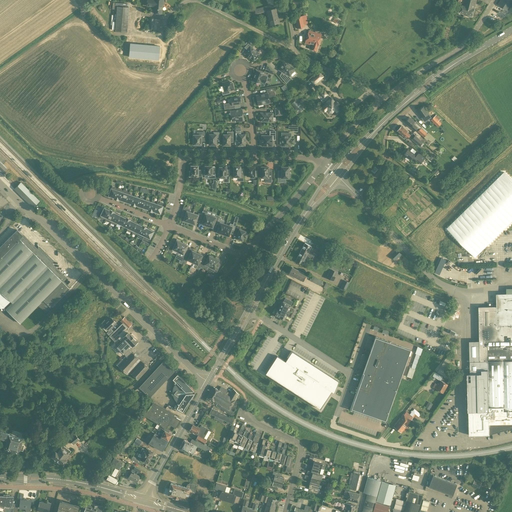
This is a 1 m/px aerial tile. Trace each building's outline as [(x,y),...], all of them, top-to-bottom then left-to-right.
[(146,0),(146,6),(154,7),(153,13),(162,14),(162,6),(163,6),(163,0),(146,0)] [(465,0),(464,6),(462,5),(460,13),(473,16),(475,9),(474,9),(476,0),(465,0)] [(276,8),(273,9),(273,5),(265,7),(266,10),(266,11),(269,25),(279,22),(276,8)] [(115,31),(127,32),(129,7),(117,6),(115,31)] [(305,27),(304,24),(308,23),(306,15),(294,18),(296,29),(305,27)] [(153,32),(159,33),(160,19),(149,18),(148,29),(153,29),(153,32)] [(309,31),(305,42),(312,45),(311,49),(316,50),(317,46),(317,47),(321,35),(309,31)] [(246,46),(244,47),(247,50),(244,53),(248,56),(250,58),(254,61),(254,60),(255,60),(257,58),(256,57),(259,53),(252,48),(253,46),(249,42),(248,43),(246,42),(244,44),(246,46)] [(128,44),(127,57),(156,59),(157,46),(128,44)] [(283,62),(279,70),(282,72),(281,73),(285,77),(282,79),(286,83),(291,79),(289,77),(294,68),(283,62)] [(256,70),(252,81),(260,83),(260,81),(265,83),(267,77),(263,75),(263,73),(256,70)] [(314,85),(323,77),(319,72),(310,81),(314,85)] [(225,91),(222,92),(223,95),(230,93),(229,90),(234,89),(232,83),(230,83),(229,81),(222,83),(225,91)] [(266,89),(267,93),(256,95),(258,105),(264,104),(265,105),(269,104),(269,103),(270,103),(268,97),(275,95),(274,91),(273,88),(266,89)] [(328,94),(324,90),(320,94),(324,98),(328,94)] [(231,103),(224,104),(224,109),(235,108),(234,105),(241,104),(240,102),(241,102),(241,98),(240,98),(240,97),(231,99),(231,103)] [(331,98),(321,108),(324,111),(327,109),(328,111),(329,112),(332,113),(333,111),(334,109),(336,112),(339,109),(337,106),(339,104),(335,100),(334,101),(331,98)] [(430,117),(428,113),(423,107),(417,111),(424,121),(430,117)] [(242,110),(230,111),(231,121),(238,120),(238,121),(244,120),(242,110)] [(259,115),(259,118),(260,119),(260,121),(273,121),(273,113),(260,113),(260,115),(259,115)] [(441,123),(439,121),(440,119),(436,115),(430,120),(437,127),(441,123)] [(413,124),(413,123),(414,122),(409,118),(405,122),(408,125),(407,125),(409,127),(410,127),(414,131),(417,128),(419,129),(422,126),(416,121),(413,124)] [(410,135),(406,131),(407,131),(401,126),(397,131),(402,136),(403,136),(407,139),(410,135)] [(435,139),(422,127),(421,128),(420,128),(417,132),(424,137),(426,139),(429,137),(433,141),(435,139)] [(236,128),(236,132),(236,141),(238,141),(238,145),(240,145),(240,146),(243,146),(243,145),(245,145),(245,142),(245,140),(245,135),(240,135),(241,128),(236,128)] [(262,144),(262,146),(272,146),(272,140),(275,140),(275,131),(270,131),(270,136),(262,136),(262,140),(261,140),(261,144),(262,144)] [(193,135),(193,138),(191,138),(191,142),(193,142),(193,145),(201,145),(201,141),(205,141),(205,132),(197,132),(197,135),(193,135)] [(209,134),(209,135),(208,136),(208,138),(209,139),(209,145),(212,145),(213,146),(215,146),(215,145),(216,145),(216,140),(219,140),(219,132),(213,132),(213,134),(209,134)] [(223,134),(223,145),(224,145),(224,146),(226,146),(226,145),(230,145),(230,138),(233,138),(233,132),(227,132),(227,135),(223,134)] [(282,133),(282,139),(280,139),(280,144),(282,144),(282,146),(291,146),(291,144),(294,144),(294,139),(291,139),(291,133),(282,133)] [(423,142),(415,135),(411,139),(419,146),(423,142)] [(415,156),(413,155),(414,154),(408,149),(403,154),(409,159),(410,159),(414,162),(416,160),(420,164),(425,158),(418,153),(415,156)] [(189,171),(189,176),(201,176),(201,170),(198,170),(198,166),(194,166),(194,165),(190,165),(190,168),(191,168),(191,171),(189,171)] [(205,166),(205,167),(204,167),(204,169),(205,170),(205,175),(209,175),(209,178),(215,178),(215,172),(212,172),(212,166),(209,166),(208,165),(206,165),(206,166),(205,166)] [(233,166),(233,177),(238,177),(238,181),(243,181),(243,174),(240,174),(240,166),(238,166),(237,165),(235,165),(234,166),(233,166)] [(219,167),(219,170),(218,170),(218,174),(219,174),(219,178),(226,178),(226,181),(229,181),(229,172),(226,172),(226,166),(223,166),(223,167),(219,167)] [(247,166),(247,176),(251,176),(251,177),(254,177),(257,177),(257,171),(254,171),(254,167),(251,167),(251,166),(249,166),(248,166),(247,166)] [(261,167),(261,178),(264,178),(265,179),(265,182),(271,182),(272,173),(268,173),(268,167),(267,166),(265,166),(264,167),(261,167)] [(278,182),(285,182),(285,178),(288,178),(288,177),(290,177),(290,173),(288,173),(289,167),(282,167),(282,172),(278,172),(278,182)] [(511,178),(506,172),(447,227),(475,257),(502,232),(496,226),(501,222),(503,220),(504,221),(507,219),(508,220),(509,219),(511,222),(511,221),(511,178)] [(16,186),(14,189),(33,208),(40,201),(21,182),(16,186)] [(112,186),(110,191),(109,190),(107,194),(109,195),(108,197),(113,198),(113,197),(114,198),(117,189),(116,188),(116,187),(112,186)] [(117,189),(114,198),(114,199),(118,200),(118,199),(120,200),(123,190),(122,190),(122,189),(118,188),(117,189)] [(123,190),(120,200),(120,201),(124,202),(124,201),(126,202),(129,194),(129,193),(127,192),(128,191),(123,190)] [(129,194),(126,202),(125,202),(130,204),(130,203),(131,204),(134,196),(132,196),(133,195),(129,194)] [(134,195),(134,196),(131,204),(135,206),(136,205),(137,206),(140,198),(138,198),(138,197),(134,195)] [(140,197),(140,198),(137,206),(141,208),(141,207),(143,207),(145,200),(144,200),(144,199),(140,197)] [(145,200),(143,207),(142,208),(147,210),(147,209),(148,209),(151,202),(149,202),(150,201),(145,199),(145,200)] [(151,201),(151,202),(148,209),(148,210),(152,212),(153,211),(154,211),(157,204),(155,204),(155,203),(151,201)] [(157,204),(154,211),(156,212),(155,213),(160,214),(160,212),(162,213),(163,209),(162,208),(164,203),(159,202),(159,203),(157,202),(157,204)] [(105,220),(110,211),(108,210),(108,209),(105,207),(104,209),(103,209),(101,212),(102,213),(99,218),(103,220),(104,219),(105,220)] [(190,223),(193,213),(187,211),(188,210),(184,208),(182,214),(185,215),(184,219),(183,221),(188,223),(188,222),(190,223)] [(110,211),(105,220),(109,222),(109,221),(111,222),(115,213),(114,213),(114,212),(110,210),(110,211)] [(201,214),(201,218),(203,218),(201,224),(203,224),(203,225),(205,226),(206,227),(210,215),(206,214),(206,212),(202,211),(201,214)] [(115,213),(111,222),(110,223),(114,225),(115,224),(116,225),(117,224),(120,216),(119,215),(119,214),(115,213)] [(198,215),(193,213),(190,223),(190,224),(194,225),(194,224),(195,225),(197,219),(200,220),(201,218),(201,214),(198,213),(198,215)] [(120,216),(117,224),(121,225),(122,225),(126,219),(124,218),(125,217),(121,215),(120,216)] [(210,215),(206,227),(208,228),(210,228),(210,227),(212,228),(214,223),(217,224),(219,218),(219,216),(216,215),(215,217),(210,215)] [(126,218),(126,219),(122,225),(122,226),(126,228),(126,227),(128,228),(131,221),(130,220),(126,218)] [(219,218),(217,224),(219,225),(218,227),(217,232),(220,233),(219,234),(222,235),(226,224),(223,223),(224,220),(219,218)] [(132,220),(131,221),(128,228),(127,231),(131,232),(132,232),(137,224),(135,223),(136,222),(132,220)] [(229,226),(226,224),(222,235),(226,236),(226,235),(229,236),(231,229),(234,230),(237,223),(234,222),(233,224),(230,223),(229,226)] [(137,224),(132,232),(132,233),(136,235),(136,234),(138,235),(139,234),(142,226),(141,226),(141,225),(137,223),(137,224)] [(142,226),(139,234),(142,236),(143,235),(144,236),(148,229),(146,228),(146,227),(142,225),(142,226)] [(236,238),(242,241),(244,237),(246,238),(248,233),(245,232),(246,231),(239,229),(240,227),(237,226),(234,233),(237,234),(236,238)] [(148,229),(144,236),(143,238),(145,238),(145,239),(149,241),(151,236),(152,237),(154,233),(153,233),(154,231),(150,229),(149,230),(148,229)] [(0,251),(9,260),(28,241),(17,230),(0,246),(0,251)] [(178,252),(183,243),(181,242),(181,241),(177,239),(176,241),(176,242),(174,246),(170,244),(167,250),(171,252),(173,249),(178,252)] [(9,260),(0,251),(0,308),(4,308),(5,309),(20,324),(38,306),(43,310),(48,305),(50,308),(69,289),(62,281),(65,278),(50,263),(52,261),(39,248),(37,250),(28,241),(9,260)] [(183,242),(183,243),(178,252),(181,253),(180,256),(185,258),(186,256),(188,252),(189,249),(186,248),(188,245),(186,245),(187,244),(183,242)] [(312,247),(311,246),(305,243),(301,250),(316,258),(314,257),(316,254),(313,253),(308,251),(309,249),(310,250),(312,247)] [(185,258),(183,261),(182,263),(185,265),(186,263),(188,260),(193,262),(196,253),(196,251),(194,250),(193,251),(192,250),(190,254),(188,253),(187,257),(186,256),(185,258)] [(297,258),(295,261),(301,264),(303,265),(306,258),(305,257),(306,255),(310,258),(310,259),(315,261),(316,258),(301,250),(297,258)] [(196,253),(193,262),(191,266),(199,270),(200,267),(202,263),(199,262),(202,255),(201,254),(199,253),(198,253),(196,253)] [(203,260),(202,263),(200,267),(203,268),(205,268),(207,265),(210,267),(214,258),(213,257),(213,256),(210,255),(210,256),(209,255),(206,262),(203,260)] [(215,258),(214,258),(210,267),(213,268),(211,271),(213,273),(216,275),(219,269),(216,268),(220,259),(216,257),(215,258)] [(440,274),(447,260),(442,257),(435,272),(440,274)] [(295,277),(298,270),(292,267),(288,274),(295,277)] [(326,278),(333,281),(337,272),(330,269),(326,278)] [(304,273),(298,270),(295,277),(301,280),(304,273)] [(309,280),(320,286),(322,281),(311,276),(309,280)] [(511,288),(505,289),(506,294),(496,294),(496,306),(480,306),(480,322),(480,340),(469,340),(470,373),(467,373),(468,387),(470,436),(490,436),(511,428),(511,288)] [(275,314),(280,317),(284,319),(286,315),(287,315),(290,310),(289,310),(291,305),(290,305),(292,301),(285,298),(283,301),(282,301),(278,311),(277,310),(275,314)] [(114,332),(110,336),(109,336),(115,342),(118,338),(121,341),(115,346),(124,354),(132,346),(133,346),(137,342),(128,332),(126,330),(132,324),(126,318),(125,317),(120,321),(122,323),(114,332)] [(110,336),(114,332),(111,329),(114,326),(113,325),(116,323),(111,318),(109,320),(108,319),(105,322),(106,323),(104,325),(109,331),(107,333),(110,336)] [(363,374),(351,409),(385,421),(410,350),(375,337),(362,373),(363,374)] [(341,390),(344,379),(293,346),(284,362),(273,355),(260,377),(323,416),(336,388),(341,390)] [(418,346),(411,367),(416,369),(422,348),(418,346)] [(139,359),(132,353),(125,361),(118,367),(125,373),(127,371),(139,359)] [(163,361),(139,387),(150,397),(174,371),(163,361)] [(144,363),(142,362),(131,374),(137,380),(149,368),(148,367),(144,363)] [(410,367),(407,376),(412,378),(415,369),(410,367)] [(73,377),(65,370),(61,374),(70,381),(73,377)] [(177,401),(179,403),(176,408),(182,411),(194,392),(194,391),(194,390),(193,389),(177,374),(172,379),(176,383),(175,385),(173,388),(173,391),(173,394),(174,397),(175,399),(177,401)] [(224,393),(218,403),(217,403),(216,406),(231,415),(237,405),(236,405),(238,401),(236,400),(239,394),(233,388),(231,386),(220,381),(217,387),(230,393),(229,393),(227,392),(226,394),(224,393)] [(433,387),(443,393),(448,385),(441,381),(438,384),(437,384),(437,385),(435,384),(433,387)] [(208,397),(205,400),(212,404),(214,405),(216,402),(218,403),(224,393),(213,387),(208,397)] [(153,402),(143,415),(141,419),(144,421),(146,417),(160,425),(166,428),(168,424),(175,428),(180,420),(173,416),(174,414),(153,402)] [(234,419),(211,408),(209,413),(215,416),(214,419),(226,424),(227,422),(232,424),(234,419)] [(406,412),(404,415),(403,414),(394,426),(397,429),(409,414),(406,412)] [(413,417),(409,414),(397,429),(401,432),(403,430),(405,431),(409,427),(407,425),(411,420),(410,420),(413,417)] [(238,433),(233,444),(238,446),(239,445),(243,435),(241,435),(242,433),(241,433),(243,430),(245,425),(242,424),(238,433)] [(166,428),(160,425),(158,429),(161,432),(160,433),(162,434),(161,437),(167,441),(171,434),(168,433),(169,430),(166,428)] [(190,429),(190,430),(189,431),(198,435),(195,440),(204,444),(206,440),(203,438),(208,430),(201,425),(200,428),(197,426),(196,427),(193,425),(192,425),(191,426),(191,427),(191,428),(190,428),(190,429)] [(233,431),(229,439),(229,440),(229,442),(233,444),(238,433),(236,432),(237,431),(236,431),(238,427),(235,426),(233,431)] [(243,435),(239,445),(244,447),(248,438),(245,437),(248,431),(246,430),(243,435)] [(23,439),(9,435),(9,434),(0,431),(0,438),(7,440),(5,449),(19,453),(20,450),(23,450),(24,445),(21,444),(23,439)] [(253,440),(249,449),(254,452),(258,443),(255,442),(259,433),(256,432),(253,440)] [(248,438),(244,447),(249,449),(253,440),(250,439),(252,435),(250,433),(248,438)] [(73,445),(79,440),(75,435),(69,440),(73,445)] [(129,435),(123,443),(128,446),(134,439),(129,435)] [(167,441),(161,437),(160,439),(153,435),(151,438),(157,442),(157,440),(162,443),(161,444),(164,446),(167,441)] [(157,442),(151,438),(149,443),(162,450),(164,446),(161,444),(162,443),(157,440),(157,442)] [(184,439),(181,444),(195,451),(197,446),(190,443),(184,439)] [(201,443),(195,440),(192,439),(190,443),(197,446),(208,452),(210,447),(204,444),(204,445),(201,443)] [(276,451),(274,460),(279,461),(282,453),(279,452),(280,447),(281,447),(282,442),(279,441),(276,451)] [(128,446),(123,443),(117,451),(122,454),(128,446)] [(195,451),(181,444),(179,448),(185,451),(183,454),(191,456),(201,459),(202,457),(194,453),(195,451)] [(282,453),(279,461),(279,463),(284,464),(287,455),(284,454),(285,449),(286,450),(287,444),(284,444),(282,453)] [(58,447),(55,451),(51,457),(54,459),(54,460),(59,463),(60,463),(63,465),(67,460),(65,458),(69,453),(71,451),(63,445),(60,448),(58,447)] [(146,448),(145,450),(142,448),(141,450),(143,452),(142,453),(150,458),(154,452),(146,448)] [(142,453),(141,455),(139,453),(138,456),(141,458),(140,459),(147,464),(149,461),(150,458),(142,453)] [(287,455),(284,464),(287,465),(285,471),(290,473),(291,469),(292,463),(292,461),(291,460),(292,456),(287,455)] [(118,478),(116,477),(124,463),(112,456),(98,475),(101,477),(106,470),(110,472),(110,473),(108,472),(105,479),(114,484),(118,478)] [(322,463),(323,460),(310,456),(308,462),(312,463),(313,464),(312,466),(321,468),(324,469),(325,464),(322,463)] [(312,466),(307,465),(307,467),(310,468),(310,469),(311,469),(311,471),(322,474),(319,474),(321,468),(312,466)] [(311,471),(308,470),(307,473),(311,474),(312,475),(311,477),(320,480),(322,474),(311,471)] [(271,476),(270,479),(283,483),(284,477),(281,477),(282,474),(273,471),(272,476),(271,476)] [(136,482),(140,476),(132,472),(128,478),(136,482)] [(349,488),(357,490),(361,475),(359,474),(353,473),(349,488)] [(311,477),(305,475),(304,478),(309,479),(309,480),(310,480),(310,482),(319,485),(320,480),(311,477)] [(457,484),(433,475),(429,487),(452,496),(457,484)] [(363,493),(367,494),(361,511),(372,511),(375,502),(381,481),(367,477),(363,493)] [(283,483),(270,479),(271,480),(269,488),(277,490),(278,487),(281,488),(283,483)] [(486,484),(481,482),(474,479),(472,485),(479,488),(482,489),(482,488),(484,489),(486,484)] [(390,504),(395,485),(381,481),(376,500),(390,504)] [(319,485),(310,482),(308,488),(311,488),(310,491),(315,493),(315,494),(319,495),(319,494),(320,488),(318,487),(319,485)] [(171,483),(169,489),(165,488),(164,494),(167,495),(173,497),(173,498),(177,499),(177,498),(187,500),(188,496),(191,497),(193,496),(197,485),(191,483),(191,484),(189,483),(187,485),(186,487),(171,483)] [(228,493),(230,488),(216,483),(214,489),(221,491),(219,498),(226,500),(228,493)] [(228,493),(226,500),(233,503),(235,496),(242,498),(243,492),(234,489),(232,494),(228,493)] [(359,494),(348,491),(345,491),(343,496),(347,497),(346,500),(357,503),(359,494)] [(417,511),(420,504),(422,495),(408,491),(402,511),(417,511)] [(19,500),(20,500),(19,508),(25,508),(24,511),(30,511),(31,509),(30,509),(30,505),(33,505),(33,502),(31,501),(23,500),(23,494),(20,494),(19,500)] [(4,509),(3,511),(7,511),(13,511),(14,511),(15,506),(16,504),(12,504),(14,496),(9,496),(9,495),(6,495),(6,499),(4,509)] [(268,497),(263,511),(273,511),(275,506),(278,507),(280,501),(277,500),(268,497)] [(392,511),(401,511),(404,500),(396,498),(392,511)] [(244,500),(243,506),(240,511),(248,511),(249,508),(247,508),(248,501),(244,500)] [(39,501),(37,510),(44,511),(48,511),(51,503),(47,502),(47,503),(39,501)] [(76,511),(78,506),(60,501),(57,511),(76,511)] [(87,502),(85,510),(84,511),(101,511),(100,511),(101,507),(87,502)] [(313,502),(311,509),(316,510),(315,511),(319,511),(320,511),(321,506),(318,505),(318,503),(313,502)] [(375,502),(372,511),(387,511),(389,506),(375,502)] [(249,508),(248,511),(255,511),(256,510),(257,505),(253,503),(252,509),(249,508)] [(353,511),(355,505),(348,504),(345,503),(344,511),(349,511),(353,511)]
